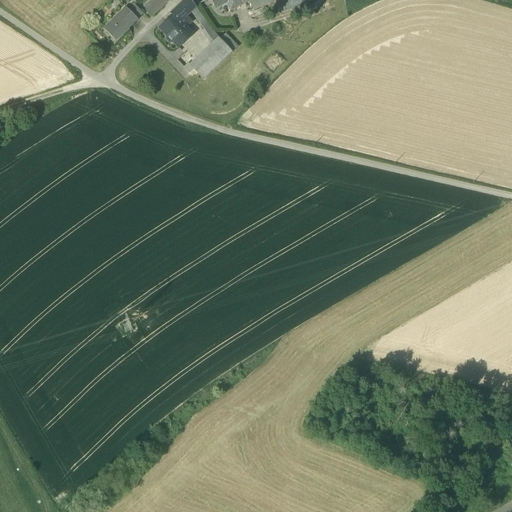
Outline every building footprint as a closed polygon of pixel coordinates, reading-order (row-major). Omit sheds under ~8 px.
[(169,0),(150,0),(143,7),(152,16),(169,0)] [(190,12),(191,12),(196,7),(190,0),(184,0),(182,2),(190,12)] [(210,0),(215,9),(226,3),(233,0),(210,0)] [(253,9),(275,1),(275,0),(274,0),(233,0),(226,3),(230,11),(249,1),(253,9)] [(279,14),(292,9),(289,2),(277,6),(275,0),(275,1),(279,13),(279,14)] [(315,0),(288,0),(289,2),(292,9),(316,1),(315,0)] [(186,17),(190,12),(182,2),(177,7),(186,17)] [(128,10),(137,19),(143,13),(134,4),(128,10)] [(173,42),(179,48),(192,35),(185,27),(184,26),(189,21),(189,20),(186,17),(177,7),(171,13),(172,15),(159,27),(167,35),(166,38),(170,42),(173,42)] [(209,26),(196,7),(191,12),(204,30),(209,26)] [(104,30),(115,41),(137,19),(128,10),(126,8),(104,30)] [(218,37),(209,26),(204,30),(213,42),(218,37)] [(220,39),(232,52),(237,47),(225,34),(220,39)] [(213,42),(190,64),(189,65),(193,69),(203,79),(232,52),(220,39),(218,37),(213,42)] [(189,73),(193,69),(189,65),(190,64),(188,63),(184,67),(189,73)]
